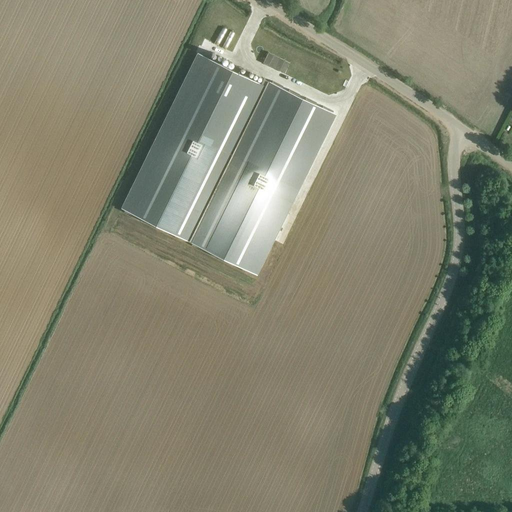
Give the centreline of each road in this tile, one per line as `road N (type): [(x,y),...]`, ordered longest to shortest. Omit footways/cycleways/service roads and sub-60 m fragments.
road 1 (unclassified): [(362,511),(454,267),(453,156),(466,132)]
road 2 (unclassified): [(466,132),(263,0)]
